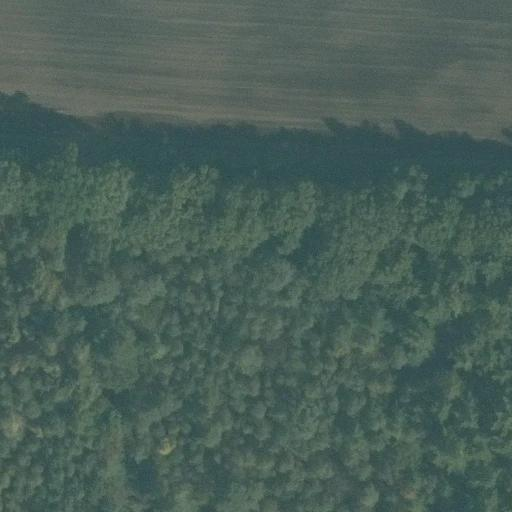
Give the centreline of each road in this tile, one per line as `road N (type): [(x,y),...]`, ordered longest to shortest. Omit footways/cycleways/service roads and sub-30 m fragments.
road 1 (unclassified): [(511,225),(0,178)]
road 2 (track): [(131,511),(55,184)]
